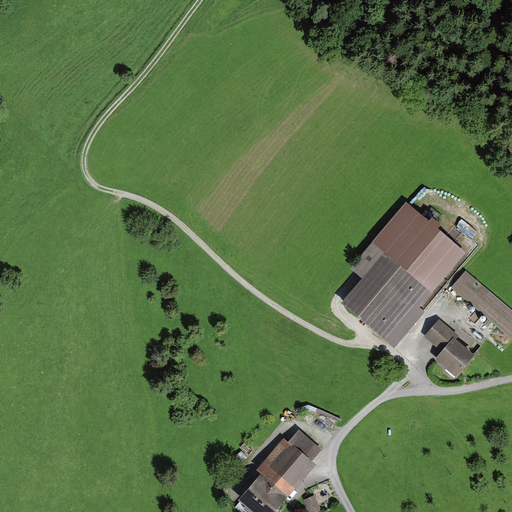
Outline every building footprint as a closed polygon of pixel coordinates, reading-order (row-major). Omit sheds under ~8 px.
[(387,342),(430,288),(373,243),(350,273),(359,280),(340,304),(387,342)] [(511,343),(511,312),(467,274),(452,292),(511,343)] [(456,379),(473,356),(451,340),(456,334),(438,321),(425,339),(441,351),(433,362),(456,379)] [(338,424),(341,419),(320,409),(317,415),(338,424)] [(248,511),(275,511),(313,465),(309,462),(319,449),(298,433),(288,446),(283,442),(257,475),(236,502),(248,511)] [(318,491),(325,509),(340,504),(333,485),(318,491)] [(318,511),(321,511),(314,496),(304,501),(309,511),(318,511)]
